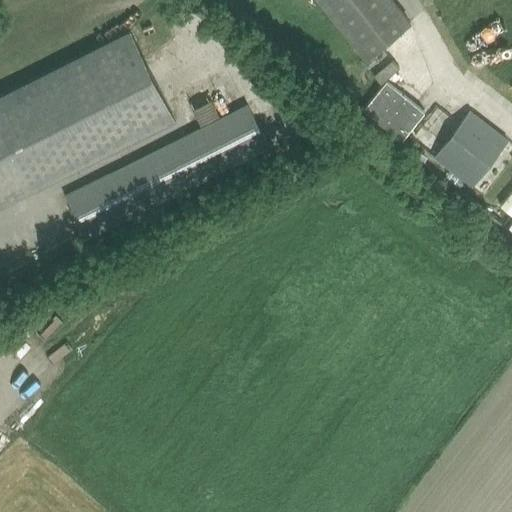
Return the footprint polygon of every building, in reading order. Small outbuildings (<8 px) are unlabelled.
[(317,0),(363,57),(407,22),(389,0),(317,0)] [(0,94),(0,208),(176,119),(130,28),(0,94)] [(402,139),(407,133),(425,110),(387,79),(364,108),(402,139)] [(66,193),(88,238),(269,147),(247,102),(66,193)] [(464,177),(499,132),(469,110),(435,154),(464,177)] [(511,191),(501,203),(511,213),(511,191)]
